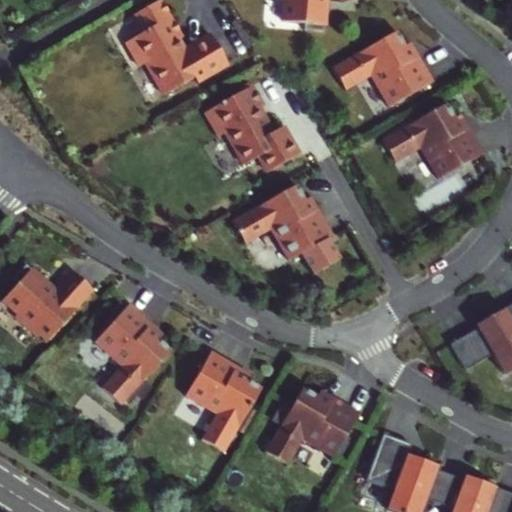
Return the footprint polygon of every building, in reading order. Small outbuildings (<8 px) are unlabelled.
[(162,0),(158,0),(134,15),(144,32),(125,42),(139,66),(145,62),(164,94),(195,77),(197,81),(228,64),(211,35),(185,50),(179,39),(184,37),(162,0)] [(279,0),(279,1),(284,1),(282,22),(303,24),(303,30),(323,32),(325,0),(279,0)] [(397,31),(333,67),(346,90),(373,75),(391,106),(433,82),(418,56),(413,59),(397,31)] [(251,86),(205,112),(219,136),(225,132),(244,165),(258,156),(267,172),(299,155),(283,126),(271,133),(258,109),(262,106),(251,86)] [(446,104),(381,141),(394,163),(421,148),(439,179),(482,155),(467,129),(462,131),(446,104)] [(296,185),(232,222),(245,244),(272,229),(290,260),(332,236),(317,210),(312,213),(296,185)] [(91,293),(69,273),(51,293),(23,267),(9,282),(14,287),(0,302),(15,316),(12,320),(33,339),(37,336),(45,343),(91,293)] [(511,303),(503,308),(511,323),(511,303)] [(151,325),(128,304),(95,341),(122,365),(101,388),(121,405),(125,400),(133,392),(170,351),(147,329),(151,325)] [(489,321),(451,343),(467,369),(492,354),(504,375),(511,370),(511,323),(503,308),(487,318),(489,321)] [(238,364),(212,349),(187,391),(219,409),(203,436),(225,449),(263,385),(235,369),(238,364)] [(133,392),(125,400),(128,403),(137,395),(142,399),(152,388),(144,381),(134,392),(133,392)] [(302,387),(265,451),(288,464),(303,438),(334,456),(359,414),(333,399),(330,404),(302,387)] [(436,470),(437,466),(419,459),(417,463),(405,459),(410,445),(383,434),(366,479),(393,489),(385,509),(393,511),(420,511),(425,498),(436,470)] [(475,485),(436,470),(425,498),(453,508),(450,511),(486,511),(495,487),(477,480),(475,485)] [(511,511),(511,493),(495,487),(486,511),(511,511)]
